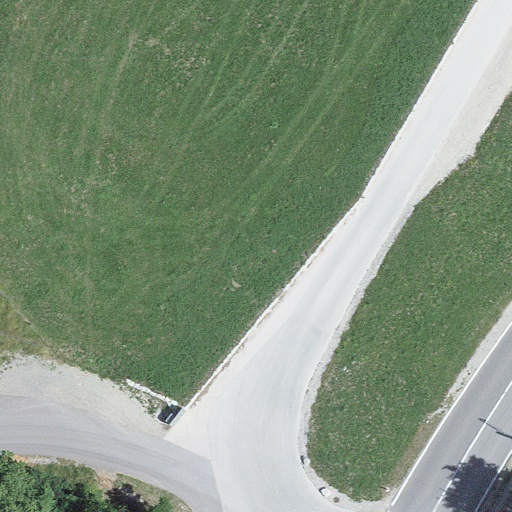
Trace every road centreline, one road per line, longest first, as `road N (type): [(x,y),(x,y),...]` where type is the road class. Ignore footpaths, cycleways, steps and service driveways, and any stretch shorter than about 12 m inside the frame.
road 1 (track): [(261,511),(163,463),(101,443),(0,436)]
road 2 (secondary): [(433,511),(511,384)]
